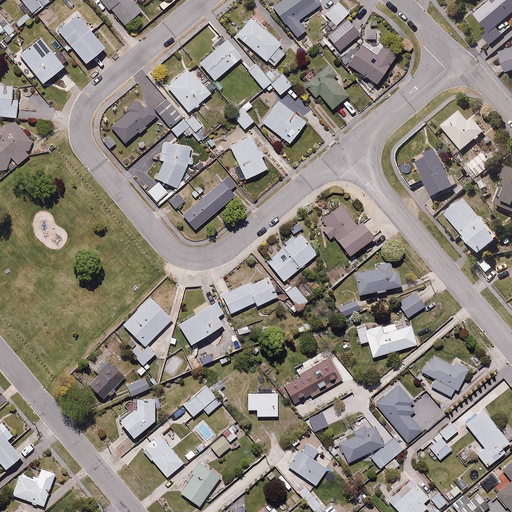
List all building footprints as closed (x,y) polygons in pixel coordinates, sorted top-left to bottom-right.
[(40,6),(34,0),(19,0),(31,13),(40,6)] [(140,11),(131,0),(99,0),(108,11),(110,9),(123,25),(140,11)] [(284,0),(274,8),(296,37),(305,30),(298,21),(321,4),(318,0),(284,0)] [(511,0),(488,0),(474,14),(488,31),(483,36),(491,44),(509,29),(502,20),(511,11),(511,0)] [(349,13),(338,2),(325,15),(335,26),(349,13)] [(25,14),(14,23),(19,27),(29,19),(25,14)] [(77,14),(57,30),(84,64),(104,48),(77,14)] [(235,35),(273,67),(285,54),(278,48),(281,44),(250,19),(235,35)] [(359,34),(346,20),(326,37),(339,51),(359,34)] [(8,24),(3,28),(8,35),(14,30),(8,24)] [(63,67),(61,65),(66,60),(59,51),(54,55),(40,38),(18,55),(41,84),(63,67)] [(241,58),(226,40),(199,64),(213,81),(241,58)] [(396,55),(379,43),(374,49),(365,42),(363,46),(361,45),(348,65),(375,85),(396,55)] [(511,68),(511,44),(500,48),(507,70),(511,68)] [(270,82),(254,64),(247,70),(262,88),(270,82)] [(327,65),(304,85),(315,98),(319,95),(331,109),(347,96),(332,79),(336,75),(327,65)] [(167,87),(188,112),(210,93),(203,85),(201,86),(187,70),(167,87)] [(268,70),(264,74),(271,81),(275,78),(268,70)] [(281,73),(270,84),(279,95),(291,85),(281,73)] [(0,116),(15,118),(17,100),(11,100),(12,86),(0,84),(0,116)] [(181,116),(167,99),(155,109),(169,126),(181,116)] [(143,108),(136,100),(125,108),(128,112),(110,127),(124,144),(156,116),(147,105),(143,108)] [(277,101),(261,123),(289,144),(306,122),(277,101)] [(253,121),(242,107),(232,115),(243,129),(253,121)] [(469,119),(461,109),(441,124),(461,150),(487,130),(475,114),(469,119)] [(193,115),(185,121),(202,141),(207,136),(200,128),(202,126),(193,115)] [(181,119),(170,130),(177,138),(182,133),(187,137),(192,131),(181,119)] [(0,170),(5,170),(10,158),(16,165),(27,155),(22,150),(29,150),(31,142),(13,123),(5,124),(0,138),(0,170)] [(108,136),(102,142),(109,149),(115,144),(108,136)] [(256,150),(250,137),(230,147),(238,165),(234,168),(240,180),(245,177),(245,179),(265,169),(260,158),(263,157),(259,149),(256,150)] [(190,147),(163,143),(159,161),(162,162),(155,179),(176,188),(187,164),(191,165),(192,158),(188,157),(190,147)] [(448,175),(437,149),(415,159),(432,196),(458,184),(453,172),(448,175)] [(482,155),(468,166),(478,178),(492,165),(482,155)] [(511,168),(505,166),(491,204),(511,212),(511,168)] [(235,186),(228,177),(182,215),(194,230),(234,196),(230,190),(235,186)] [(167,193),(158,182),(147,191),(156,202),(167,193)] [(185,201),(178,194),(169,202),(175,209),(185,201)] [(499,234),(463,194),(442,212),(479,252),(499,234)] [(351,257),(374,237),(360,220),(355,224),(339,205),(320,221),(325,226),(320,230),(330,241),(334,237),(351,257)] [(293,235),(284,243),(287,246),(267,262),(284,282),(318,254),(301,234),(296,239),(293,235)] [(376,295),(388,293),(387,290),(402,287),(399,271),(393,273),(391,263),(376,265),(376,270),(354,275),(359,295),(376,292),(376,295)] [(221,296),(230,315),(253,304),(256,310),(278,299),(266,275),(221,296)] [(285,292),(298,308),(306,300),(293,285),(285,292)] [(428,306),(417,290),(398,302),(409,318),(428,306)] [(147,347),(172,320),(149,298),(121,327),(138,343),(130,351),(143,366),(154,354),(147,347)] [(362,308),(359,300),(339,308),(342,316),(362,308)] [(225,326),(211,304),(178,326),(192,347),(225,326)] [(125,319),(115,308),(99,324),(109,334),(125,319)] [(251,331),(248,323),(237,328),(240,335),(251,331)] [(417,345),(411,327),(396,329),(394,323),(365,330),(364,327),(356,328),(359,344),(368,342),(372,358),(417,345)] [(456,397),(468,369),(430,352),(421,372),(433,377),(430,386),(456,397)] [(232,359),(230,354),(219,359),(222,364),(232,359)] [(341,382),(328,359),(298,375),(299,378),(282,387),(294,407),(341,382)] [(98,375),(88,387),(102,400),(124,377),(107,361),(96,373),(98,375)] [(146,378),(126,385),(130,396),(150,389),(146,378)] [(410,403),(415,398),(399,380),(374,402),(409,441),(424,428),(409,412),(414,407),(410,403)] [(219,381),(210,388),(222,402),(226,399),(219,390),(224,387),(219,381)] [(221,404),(206,385),(183,405),(194,417),(203,409),(209,416),(221,404)] [(247,393),(248,410),(256,410),(257,416),(277,417),(275,393),(247,393)] [(118,423),(134,441),(154,421),(154,400),(132,400),(132,411),(118,423)] [(465,424),(484,448),(476,455),(486,467),(505,453),(502,449),(509,443),(482,410),(465,424)] [(322,413),(308,418),(313,432),(327,427),(322,413)] [(442,459),(455,447),(447,439),(458,429),(450,420),(430,439),(433,442),(426,448),(433,456),(437,453),(442,459)] [(0,466),(5,472),(22,457),(8,442),(13,437),(0,421),(0,466)] [(348,462),(382,445),(374,426),(365,430),(364,427),(352,431),(354,437),(339,445),(348,462)] [(229,427),(222,433),(230,441),(236,436),(229,427)] [(183,463),(159,435),(142,450),(166,478),(183,463)] [(221,437),(210,446),(218,457),(229,447),(221,437)] [(393,438),(370,457),(379,469),(402,449),(393,438)] [(313,461),(320,450),(305,441),(287,469),(317,488),(328,471),(313,461)] [(471,457),(464,448),(458,453),(465,462),(471,457)] [(504,482),(494,490),(511,511),(511,458),(496,471),(504,482)] [(220,474),(199,462),(180,494),(200,507),(220,474)] [(46,505),(57,471),(40,465),(36,476),(20,471),(13,495),(46,505)] [(469,483),(462,475),(448,488),(455,495),(469,483)] [(436,511),(409,479),(389,496),(402,511),(436,511)] [(304,487),(298,493),(313,511),(336,511),(331,505),(325,511),(304,487)] [(441,490),(431,497),(438,507),(448,500),(441,490)] [(456,511),(482,511),(489,507),(479,494),(469,502),(465,496),(452,505),(456,511)]
